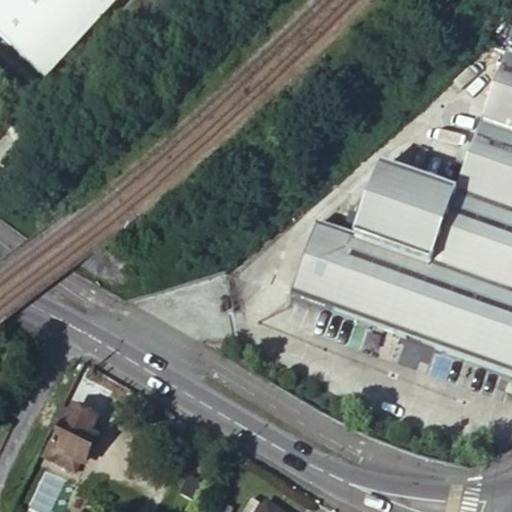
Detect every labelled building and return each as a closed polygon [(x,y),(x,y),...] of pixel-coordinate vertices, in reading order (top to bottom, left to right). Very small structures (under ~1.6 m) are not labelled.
[(0,0),(0,39),(47,83),(123,0),(0,0)] [(511,16),(507,14),(493,30),(511,36),(511,16)] [(511,60),(460,197),(384,172),(359,240),(322,227),(296,296),(398,334),(432,346),(511,375),(511,60)] [(41,85),(16,118),(31,129),(56,96),(41,85)] [(31,139),(7,121),(0,129),(0,144),(17,157),(31,139)] [(0,191),(12,174),(0,166),(0,191)] [(61,411),(52,429),(61,433),(54,447),(62,451),(55,464),(74,473),(81,461),(84,462),(94,443),(88,440),(96,422),(89,419),(90,416),(81,411),(79,414),(73,410),(70,416),(61,411)]
